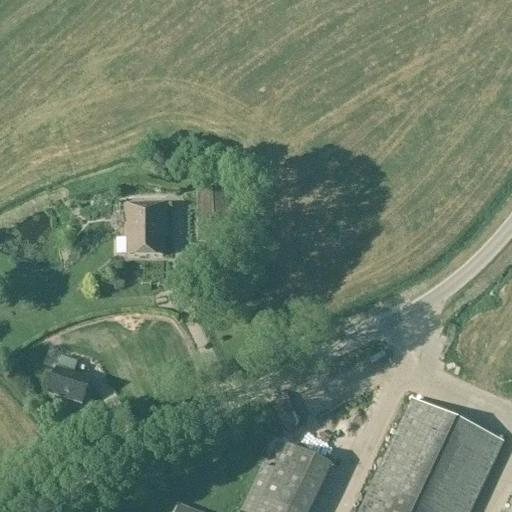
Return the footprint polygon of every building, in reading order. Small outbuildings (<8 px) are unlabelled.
[(228,194),(196,194),(197,243),(228,243),(228,194)] [(165,208),(125,208),(125,239),(128,239),(128,258),(162,258),(162,229),(165,229),(165,208)] [(61,359),(49,396),(81,406),(89,382),(73,377),(77,364),(61,359)] [(324,435),(355,427),(354,421),(366,418),(361,396),(325,405),(329,419),(321,421),(324,435)] [(415,403),(363,511),(472,511),(504,445),(415,403)] [(261,468),(240,511),(242,511),(311,511),(332,469),(287,448),(275,474),(261,468)]
